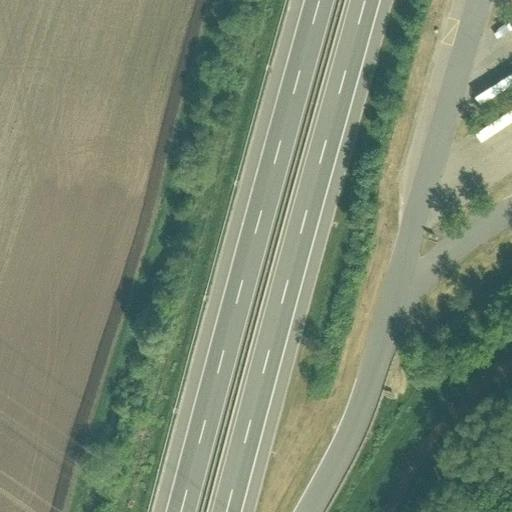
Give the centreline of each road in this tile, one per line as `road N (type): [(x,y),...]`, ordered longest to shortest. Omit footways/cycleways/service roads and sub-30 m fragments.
road 1 (motorway): [(320,0),(182,511)]
road 2 (motorway): [(228,511),(363,0)]
road 3 (motorway): [(308,511),(364,391),(389,300)]
